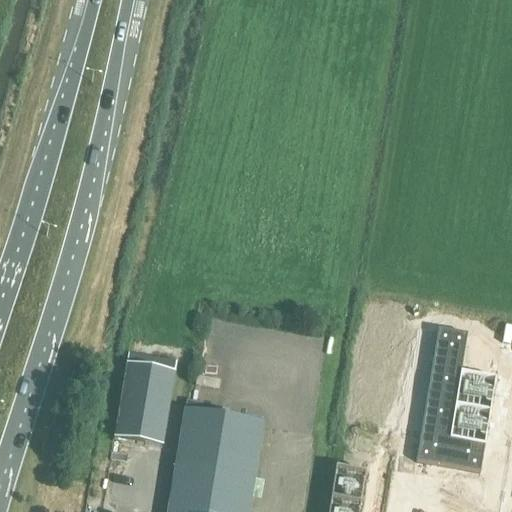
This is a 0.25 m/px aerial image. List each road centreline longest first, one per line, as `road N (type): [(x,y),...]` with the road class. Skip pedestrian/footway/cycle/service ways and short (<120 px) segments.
road 1 (primary): [(0,483),(85,212),(133,0)]
road 2 (primary): [(85,0),(0,300)]
road 3 (unknown): [(278,511),(290,372)]
